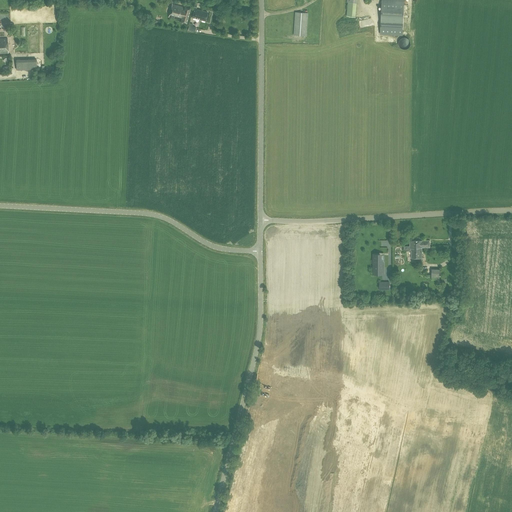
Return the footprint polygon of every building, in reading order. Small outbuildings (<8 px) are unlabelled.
[(189,16),(191,7),(185,6),(184,7),(178,5),(180,1),(176,0),(173,0),(172,4),(169,17),(180,20),(180,22),(187,23),(189,16)] [(381,34),(404,33),(403,3),(397,3),(397,0),(389,0),(390,4),(383,4),(383,7),(381,7),(381,34)] [(194,9),(192,17),(206,20),(208,12),(194,9)] [(294,35),(307,36),(308,13),(295,12),(294,35)] [(364,18),(364,31),(374,31),(374,20),(376,21),(376,16),(367,16),(367,18),(364,18)] [(0,38),(0,53),(8,53),(7,38),(0,38)] [(396,60),(395,60),(394,57),(388,58),(388,69),(397,69),(396,60)] [(16,59),(16,70),(37,69),(36,59),(16,59)] [(430,247),(430,240),(410,240),(410,246),(404,246),(404,250),(411,250),(411,258),(422,258),(422,247),(430,247)] [(374,263),(376,263),(376,272),(383,272),(383,274),(383,262),(383,263),(381,263),(381,259),(380,259),(380,255),(375,255),(375,259),(374,259),(374,263)] [(440,269),(432,269),(431,278),(439,278),(440,269)]
